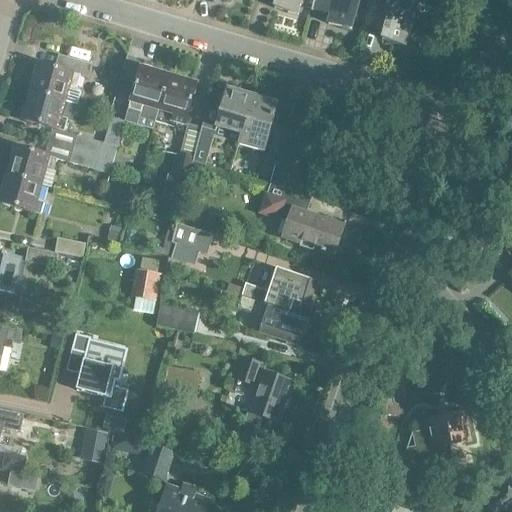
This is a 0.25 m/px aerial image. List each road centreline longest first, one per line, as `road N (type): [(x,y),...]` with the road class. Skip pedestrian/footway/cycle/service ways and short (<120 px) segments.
road 1 (residential): [(439,106),(79,0)]
road 2 (residential): [(303,511),(395,239)]
road 3 (residential): [(511,370),(395,239)]
road 4 (residential): [(395,239),(439,106)]
